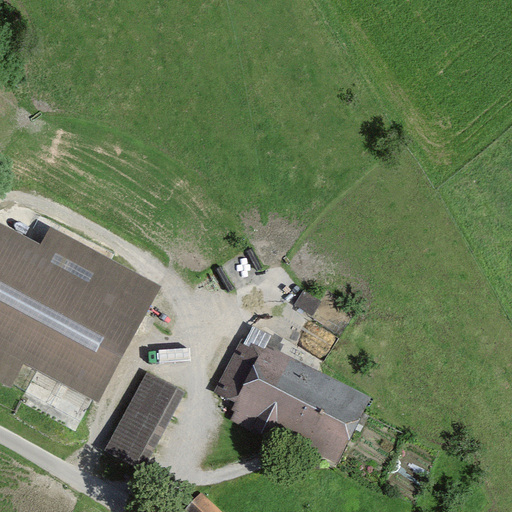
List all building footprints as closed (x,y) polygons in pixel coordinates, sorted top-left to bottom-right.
[(0,340),(96,393),(151,291),(54,239),(42,261),(0,238),(0,340)] [(296,306),(311,315),(319,303),(304,293),(296,306)] [(276,421),(333,450),(356,406),(244,346),(219,392),(240,403),(231,420),(254,432),(255,431),(268,437),(276,421)] [(148,375),(106,452),(138,469),(179,392),(148,375)] [(187,511),(218,511),(201,497),(187,511)]
